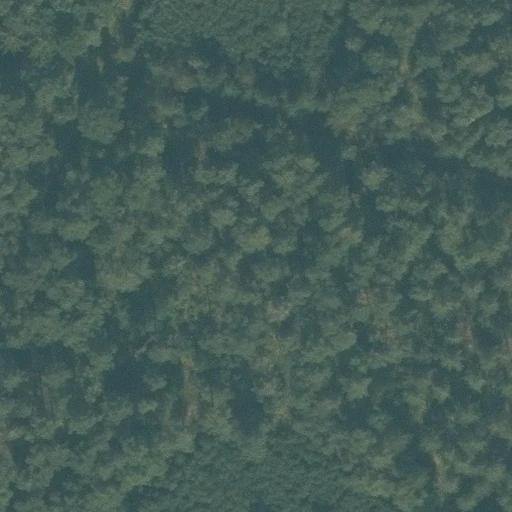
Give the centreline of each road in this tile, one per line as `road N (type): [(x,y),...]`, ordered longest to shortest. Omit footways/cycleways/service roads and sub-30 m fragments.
road 1 (track): [(511,183),(94,63)]
road 2 (track): [(116,0),(0,274)]
